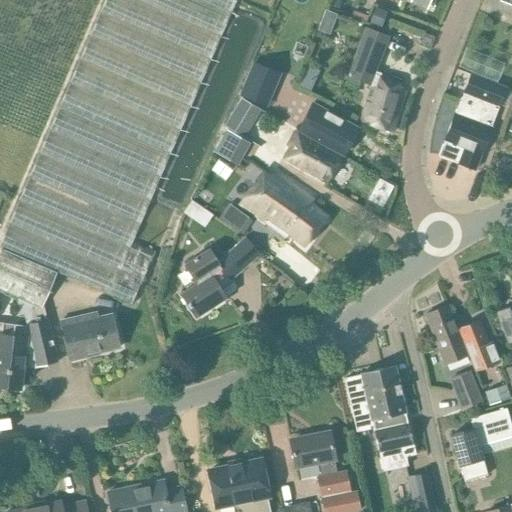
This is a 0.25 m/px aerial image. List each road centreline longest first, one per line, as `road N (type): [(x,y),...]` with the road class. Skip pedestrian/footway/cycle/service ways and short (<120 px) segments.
road 1 (tertiary): [(0,432),(205,392),(338,335),(392,288)]
road 2 (residential): [(443,246),(415,187),(412,145),(418,104),(462,0)]
road 3 (residential): [(392,288),(447,511)]
road 4 (residential): [(127,0),(66,128),(46,131),(0,113)]
